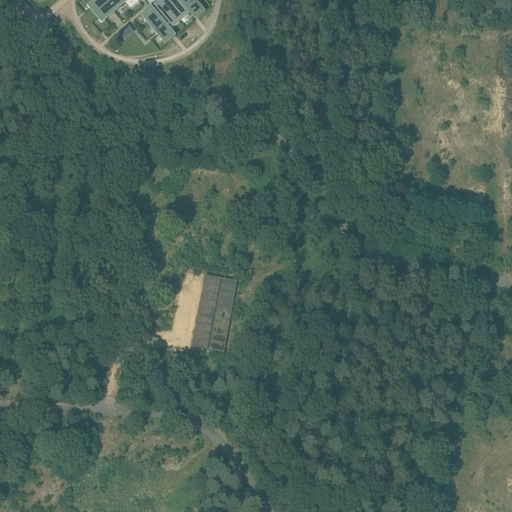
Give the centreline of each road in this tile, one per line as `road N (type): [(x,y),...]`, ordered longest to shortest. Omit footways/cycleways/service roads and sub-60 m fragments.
road 1 (unclassified): [(266,511),(211,436),(177,416),(0,406)]
road 2 (unclassified): [(77,118),(136,80),(168,82),(251,119),(287,152)]
road 3 (unclassified): [(503,282),(349,243),(311,183)]
road 4 (unclassified): [(287,152),(260,161),(142,156),(77,118)]
road 5 (unclassified): [(311,183),(341,154),(352,123),(360,0)]
